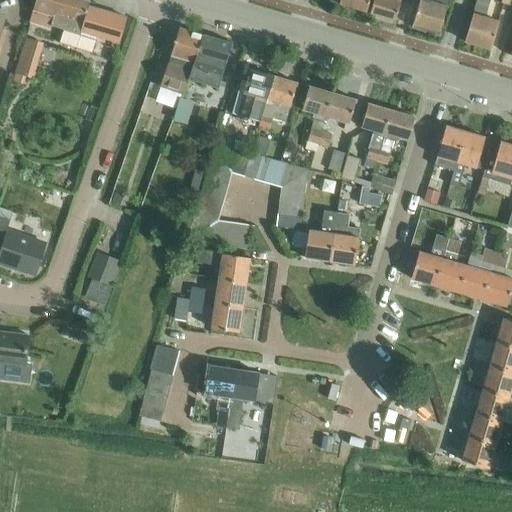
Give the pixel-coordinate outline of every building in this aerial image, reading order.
[(97,37),(119,43),(126,18),(88,7),(89,3),(79,0),(35,0),(29,23),(45,28),(46,25),(63,30),(59,44),(91,54),(97,37)] [(368,0),(340,0),(339,5),(365,13),(368,0)] [(373,0),(369,14),(394,21),(400,0),(373,0)] [(446,7),(448,0),(420,0),(413,27),(437,34),(445,7),(446,7)] [(476,0),(465,42),(490,49),(498,22),(485,18),(489,0),(476,0)] [(169,58),(160,88),(182,95),(188,80),(203,36),(179,29),(169,58)] [(20,68),(38,73),(48,39),(30,34),(20,68)] [(192,67),(188,81),(216,90),(230,44),(203,36),(192,67)] [(254,100),(266,103),(273,76),(250,70),(243,93),(255,97),(254,100)] [(263,115),(259,128),(269,131),(272,120),(286,124),(297,83),(273,76),(266,103),(262,115),(263,115)] [(305,149),(315,152),(322,131),(325,120),(332,93),(309,87),(302,110),(314,114),(313,117),(314,118),(305,149)] [(355,100),(332,93),(325,120),(336,124),(337,121),(349,124),(355,100)] [(181,99),(179,98),(172,121),(189,125),(196,103),(193,102),(181,99)] [(376,161),(377,161),(391,111),(367,104),(361,127),(373,131),(372,134),(373,135),(366,158),(376,161)] [(391,111),(377,161),(387,164),(394,140),(395,141),(396,138),(407,141),(415,117),(391,111)] [(248,125),(259,128),(263,115),(262,115),(252,112),(248,125)] [(456,163),(465,132),(445,126),(433,164),(454,170),(456,163)] [(322,131),(315,152),(313,157),(324,160),(331,134),(322,131)] [(485,138),(465,132),(456,163),(476,169),(485,138)] [(511,145),(500,143),(496,158),(489,156),(482,178),(509,186),(511,179),(511,145)] [(215,145),(205,180),(228,186),(232,175),(239,152),(215,145)] [(328,169),(340,173),(345,154),(333,150),(328,169)] [(250,155),(239,152),(232,175),(244,178),(250,155)] [(261,158),(250,155),(244,178),(255,181),(261,158)] [(340,179),(353,182),(360,159),(346,156),(340,179)] [(273,162),(261,158),(255,181),(266,185),(273,162)] [(366,158),(364,164),(374,167),(376,161),(366,158)] [(284,165),(273,162),(266,185),(277,188),(284,165)] [(307,172),(284,165),(277,188),(280,189),(279,203),(302,207),(307,172)] [(370,188),(391,195),(395,182),(373,175),(370,188)] [(205,180),(202,191),(225,198),(228,186),(205,180)] [(428,199),(442,203),(445,190),(431,186),(428,199)] [(202,191),(199,202),(222,209),(225,198),(202,191)] [(199,202),(196,213),(219,220),(222,209),(199,202)] [(301,219),(302,207),(279,203),(277,216),(301,219)] [(0,208),(0,218),(9,222),(12,213),(0,208)] [(424,223),(446,230),(450,217),(428,211),(424,223)] [(187,242),(226,247),(230,223),(218,222),(219,220),(196,213),(187,242)] [(323,226),(335,227),(337,215),(324,213),(323,226)] [(334,235),(330,263),(355,266),(359,239),(361,229),(348,227),(349,216),(337,215),(335,227),(334,235)] [(299,231),(301,219),(277,216),(275,227),(299,231)] [(0,245),(1,246),(0,250),(0,263),(36,275),(46,245),(6,232),(9,222),(0,218),(0,245)] [(226,247),(238,248),(242,225),(230,223),(226,247)] [(242,225),(238,248),(251,250),(254,226),(242,225)] [(294,235),(293,244),(295,247),(306,249),(305,259),(330,263),(334,235),(309,232),(308,235),(297,233),(294,235)] [(411,280),(436,287),(449,240),(437,236),(431,256),(419,253),(411,280)] [(436,287),(459,293),(467,267),(455,263),(461,243),(449,240),(436,287)] [(480,261),(493,265),(497,252),(484,249),(480,261)] [(195,264),(209,266),(211,253),(197,251),(195,264)] [(508,256),(497,252),(493,265),(504,269),(508,256)] [(211,253),(209,266),(221,268),(219,280),(246,284),(250,259),(223,255),(211,253)] [(92,278),(84,299),(104,306),(111,286),(120,263),(97,254),(88,277),(92,278)] [(459,293),(483,300),(491,273),(467,267),(459,293)] [(511,279),(491,273),(483,300),(507,307),(511,290),(511,279)] [(219,280),(215,304),(243,309),(246,284),(219,280)] [(192,289),(190,301),(203,303),(205,291),(192,289)] [(203,303),(190,301),(178,299),(174,320),(187,322),(188,313),(201,315),(203,303)] [(243,309),(215,304),(211,329),(239,334),(243,309)] [(511,321),(503,319),(497,342),(511,346),(511,321)] [(0,377),(29,382),(32,364),(25,363),(28,336),(0,331),(0,377)] [(511,346),(497,342),(490,365),(511,371),(511,346)] [(139,416),(160,421),(179,352),(158,346),(139,416)] [(511,371),(490,365),(483,388),(509,396),(511,386),(511,371)] [(216,427),(225,428),(234,370),(209,366),(205,394),(217,396),(216,408),(219,408),(216,427)] [(234,370),(225,428),(238,430),(243,400),(255,401),(259,374),(234,370)] [(511,411),(505,410),(509,396),(483,388),(476,412),(502,419),(502,422),(511,424),(511,411)] [(476,412),(469,435),(496,443),(502,422),(502,419),(476,412)] [(341,448),(343,432),(328,430),(326,447),(341,448)] [(496,443),(469,435),(461,460),(488,468),(496,443)] [(503,470),(511,472),(511,459),(506,458),(503,470)]
